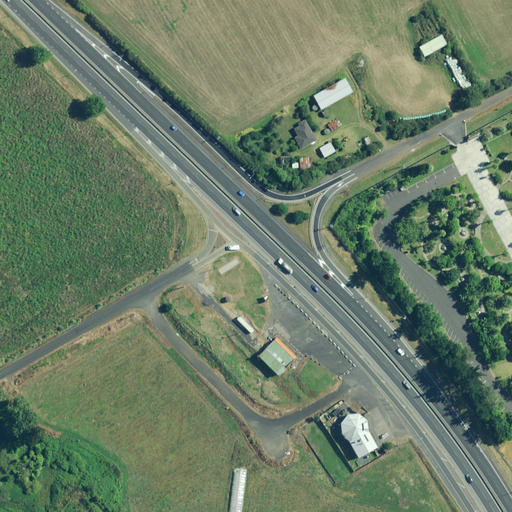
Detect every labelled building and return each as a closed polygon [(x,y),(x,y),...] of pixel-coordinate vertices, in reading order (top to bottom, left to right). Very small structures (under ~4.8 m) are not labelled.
[(446,45),(441,35),(418,47),(423,57),(446,45)] [(365,66),(361,58),(353,63),(357,70),(365,66)] [(351,92),(344,79),(312,96),(320,110),(351,92)] [(397,125),(391,117),(386,121),(392,129),(397,125)] [(341,125),(337,119),(327,125),(331,131),(341,125)] [(316,141),(305,121),(298,125),(298,126),(293,129),(297,136),(293,138),(300,149),(316,141)] [(334,152),(329,143),(318,149),(323,158),(334,152)] [(309,168),(308,158),(298,159),(299,169),(309,168)] [(293,359),(272,338),(256,353),(277,374),(293,359)] [(350,441),(359,458),(378,447),(369,432),(368,420),(361,414),(347,414),(342,422),(343,435),(350,441)]
